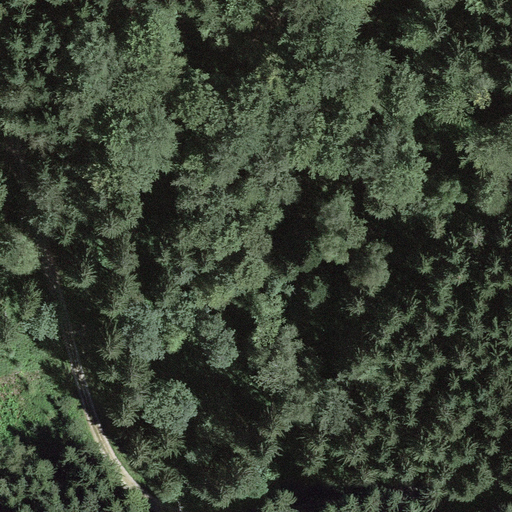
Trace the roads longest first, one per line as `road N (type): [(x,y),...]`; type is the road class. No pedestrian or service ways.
road 1 (track): [(0,0),(4,114),(79,393),(109,465),(140,497),(198,511)]
road 2 (track): [(279,511),(511,473)]
